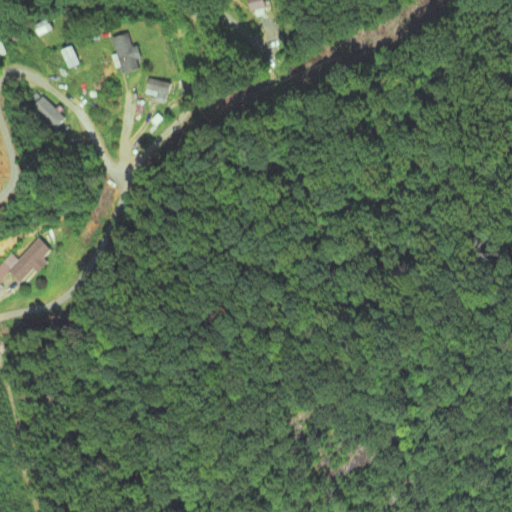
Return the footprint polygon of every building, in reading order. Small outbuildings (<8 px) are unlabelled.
[(245,0),(250,14),(265,10),(261,0),(245,0)] [(112,39),(123,75),(138,70),(135,61),(140,59),(136,46),(132,48),(127,34),(112,39)] [(144,95),(156,98),(155,103),(164,105),(170,84),(148,79),(144,95)] [(65,119),(42,97),(31,109),(54,131),(65,119)] [(0,280),(7,273),(19,284),(32,270),(37,274),(47,263),(43,259),(50,251),(37,240),(17,261),(9,254),(0,264),(0,280)]
